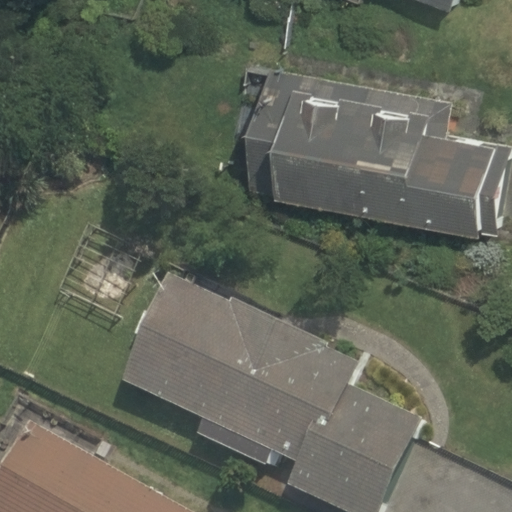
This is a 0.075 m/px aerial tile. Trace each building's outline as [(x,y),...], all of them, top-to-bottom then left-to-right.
[(442,0),(471,11),(474,0),(442,0)] [(261,190),(510,236),(511,223),(511,143),(462,134),(468,102),(286,67),(261,190)] [(163,257),(101,228),(69,295),(130,323),(163,257)] [(253,311),(195,282),(143,388),(220,425),(212,439),(280,472),(288,458),(315,471),(305,492),(349,511),(399,511),(440,426),(370,393),(380,370),(348,356),(350,351),(256,309),(253,311)] [(161,346),(172,323),(158,316),(146,339),(161,346)] [(0,511),(194,511),(47,428),(0,511)]
